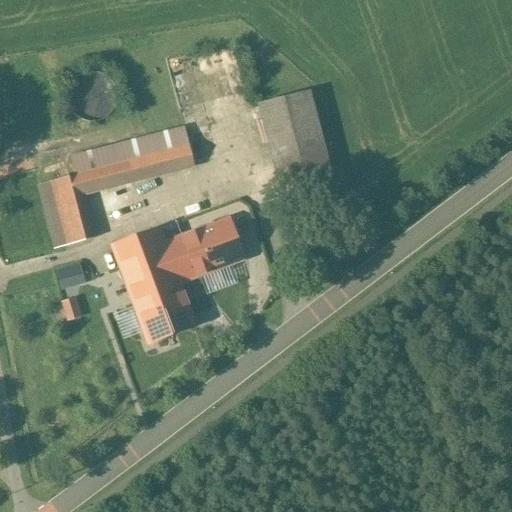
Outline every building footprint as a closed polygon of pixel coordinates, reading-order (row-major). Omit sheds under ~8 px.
[(113,105),(115,96),(113,87),(107,79),(99,74),(90,72),(81,74),(73,80),(68,87),(66,97),(68,106),(74,114),(82,119),(91,121),(100,118),(108,113),(113,105)] [(307,93),(259,106),(279,183),(328,171),(307,93)] [(183,128),(112,147),(116,164),(168,150),(173,169),(193,164),(183,128)] [(112,147),(70,158),(75,176),(68,177),(73,196),(81,195),(173,169),(168,150),(116,164),(112,147)] [(73,196),(68,177),(48,182),(65,246),(85,241),(73,196)] [(93,239),(81,195),(73,196),(85,241),(93,239)] [(229,219),(181,237),(195,277),(244,259),(229,219)] [(157,229),(112,245),(132,300),(178,284),(163,243),(157,229)] [(181,237),(163,243),(178,284),(195,277),(181,237)] [(85,262),(61,269),(67,290),(91,283),(85,262)] [(178,284),(132,300),(148,343),(194,326),(178,284)] [(72,322),(88,317),(82,297),(66,301),(72,322)]
